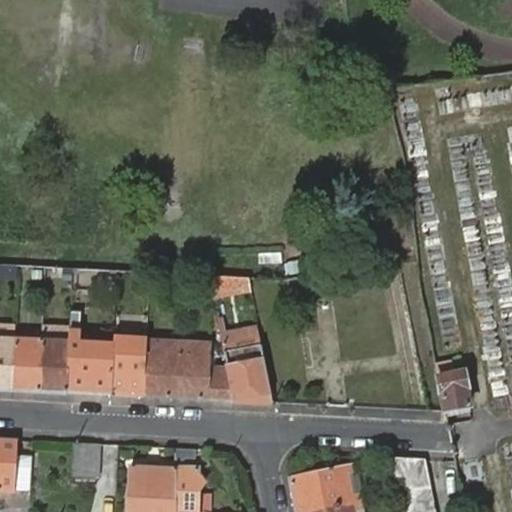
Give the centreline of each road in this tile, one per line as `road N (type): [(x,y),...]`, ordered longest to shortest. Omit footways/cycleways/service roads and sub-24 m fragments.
road 1 (residential): [(0,416),(259,428)]
road 2 (residential): [(259,428),(448,436)]
